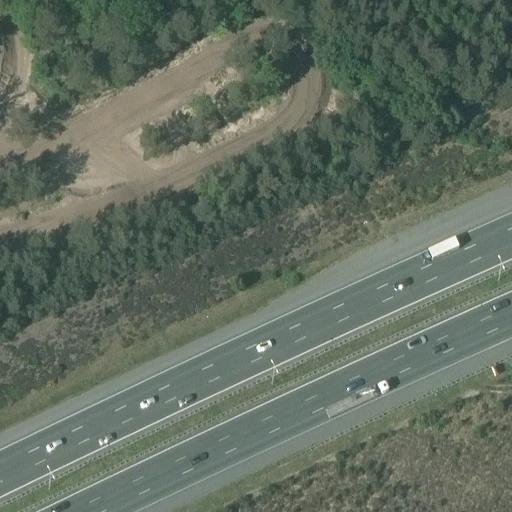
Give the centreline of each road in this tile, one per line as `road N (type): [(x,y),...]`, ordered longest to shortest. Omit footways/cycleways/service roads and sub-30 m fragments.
road 1 (motorway): [(511,238),(0,477)]
road 2 (motorway): [(90,511),(511,316)]
